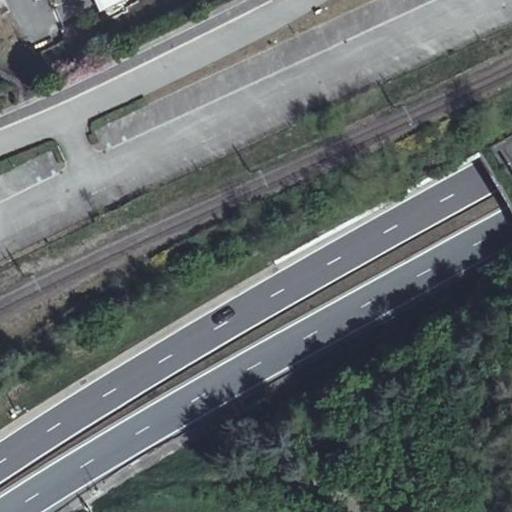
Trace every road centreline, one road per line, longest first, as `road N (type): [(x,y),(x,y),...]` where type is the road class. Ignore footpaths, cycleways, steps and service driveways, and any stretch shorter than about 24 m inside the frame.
road 1 (trunk): [(511,155),(222,313),(0,463)]
road 2 (trunk): [(16,511),(229,374),(511,217)]
road 3 (unclassified): [(301,0),(0,144)]
